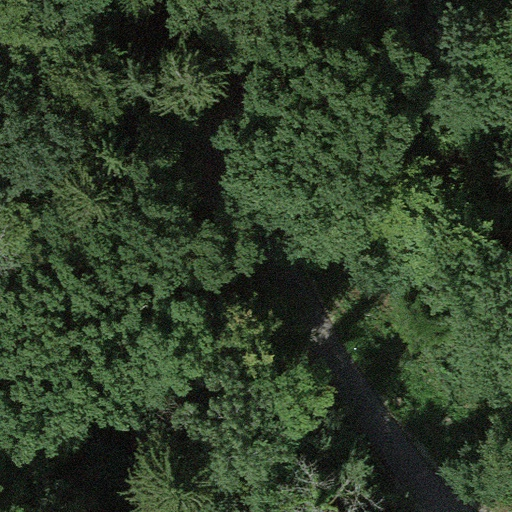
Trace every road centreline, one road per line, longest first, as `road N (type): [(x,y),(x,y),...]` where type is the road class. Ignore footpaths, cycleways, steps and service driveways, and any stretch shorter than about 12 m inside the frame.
road 1 (track): [(263,202),(366,412),(439,511)]
road 2 (track): [(0,327),(47,279),(263,202)]
road 3 (track): [(286,0),(254,54),(263,202)]
